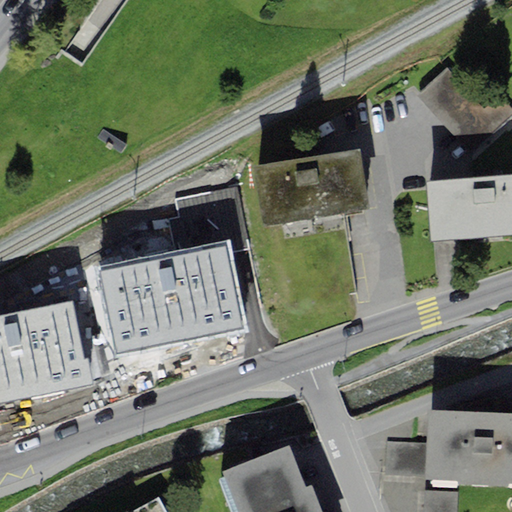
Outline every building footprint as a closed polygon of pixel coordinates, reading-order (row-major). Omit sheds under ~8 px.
[(448,69),(416,96),(470,157),(511,120),(511,108),(476,68),(459,82),(448,69)] [(360,149),(251,167),(261,227),(370,209),(360,149)] [(511,175),(426,182),(431,242),(511,235),(511,175)] [(175,200),(179,218),(168,220),(174,251),(230,240),(232,253),(250,249),(238,187),(175,200)] [(174,251),(97,267),(116,357),(248,331),(232,253),(230,240),(174,251)] [(72,302),(0,316),(0,404),(90,386),(94,386),(88,357),(84,358),(72,302)] [(511,414),(428,412),(427,442),(426,476),(425,480),(511,483),(511,414)] [(385,475),(426,476),(427,442),(386,442),(385,475)] [(289,445),(222,472),(238,511),(323,511),(312,485),(305,488),(289,445)] [(456,511),(458,492),(424,491),(423,511),(456,511)] [(166,511),(159,499),(133,511),(128,511),(126,511),(166,511)]
